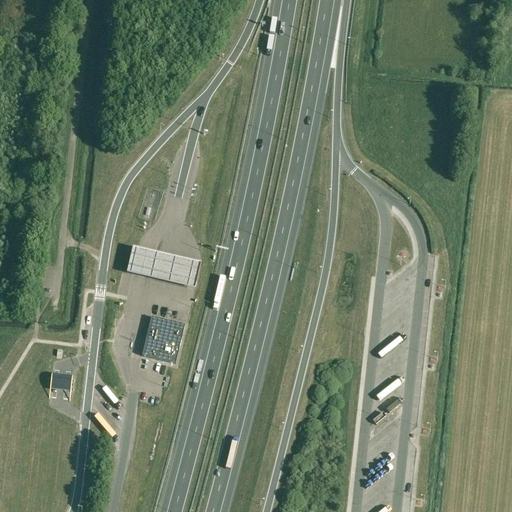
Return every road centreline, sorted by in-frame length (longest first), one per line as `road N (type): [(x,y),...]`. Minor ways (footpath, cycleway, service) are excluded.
road 1 (motorway): [(285,0),(226,294),(170,511)]
road 2 (motorway): [(215,511),(275,282),(329,0)]
road 3 (unclassified): [(56,289),(88,0)]
road 4 (unknown): [(169,228),(196,261),(172,331),(126,343)]
